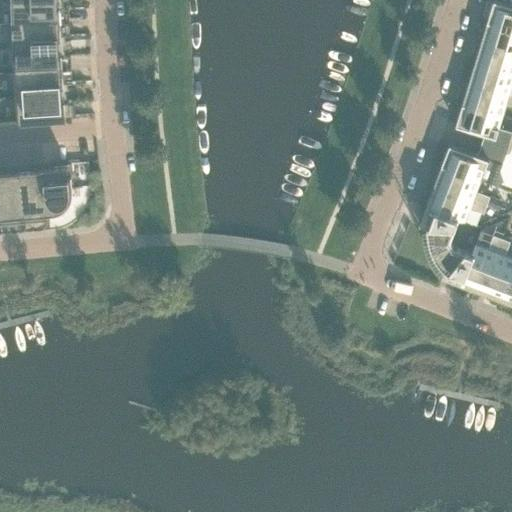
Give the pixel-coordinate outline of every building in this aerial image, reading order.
[(11,23),(59,22),(59,6),(56,6),(55,0),(10,0),(11,9),(11,23)] [(511,4),(496,0),(492,0),(486,21),(490,22),(491,21),(511,27),(511,4)] [(511,27),(491,21),(490,22),(484,42),(511,50),(511,27)] [(12,48),(58,46),(57,38),(60,37),(59,22),(11,23),(12,48)] [(511,50),(484,42),(478,63),(511,73),(511,50)] [(14,72),(61,69),(61,53),(58,53),(58,46),(12,48),(13,63),(14,72)] [(511,86),(511,81),(511,73),(478,63),(472,84),(511,95),(511,86)] [(15,96),(60,93),(60,85),(62,85),(61,69),(14,72),(14,83),(15,96)] [(511,105),(511,95),(472,84),(466,103),(466,104),(502,115),(505,103),(511,105)] [(60,93),(15,96),(17,121),(65,117),(63,101),(61,101),(60,93)] [(466,104),(466,103),(461,102),(455,124),(484,133),(480,143),(506,152),(511,132),(511,131),(498,127),(502,115),(466,104)] [(506,152),(480,143),(477,154),(448,143),(440,164),(445,166),(445,165),(480,179),(499,186),(502,178),(500,170),(506,152)] [(42,164),(45,211),(46,211),(46,218),(47,218),(47,212),(50,212),(53,211),(57,210),(60,208),(63,206),(65,204),(67,203),(68,201),(69,199),(69,198),(70,195),(71,194),(71,192),(71,190),(71,187),(70,175),(68,175),(66,162),(42,164)] [(22,213),(45,211),(42,164),(41,164),(41,167),(18,169),(22,213)] [(476,190),(480,179),(445,165),(445,166),(437,186),(486,204),(486,205),(498,209),(502,201),(476,190)] [(0,215),(22,213),(18,169),(0,170),(0,215)] [(483,213),(486,205),(486,204),(437,186),(429,207),(433,209),(438,211),(438,209),(457,216),(456,217),(464,220),(469,207),(483,213)] [(438,211),(433,209),(428,223),(426,223),(426,228),(427,233),(428,238),(429,243),(431,249),(451,240),(450,237),(453,225),(456,217),(457,216),(438,209),(438,211)] [(483,287),(501,238),(493,235),(488,248),(475,244),(472,251),(473,252),(466,270),(464,270),(463,274),(461,278),(483,287)] [(503,294),(511,270),(511,257),(505,255),(510,241),(501,238),(483,287),(503,294)] [(473,252),(472,251),(464,248),(453,244),(451,240),(431,249),(434,254),(437,258),(440,263),(443,266),(447,270),(448,268),(463,274),(464,270),(466,270),(473,252)] [(511,297),(511,270),(503,294),(511,297)]
